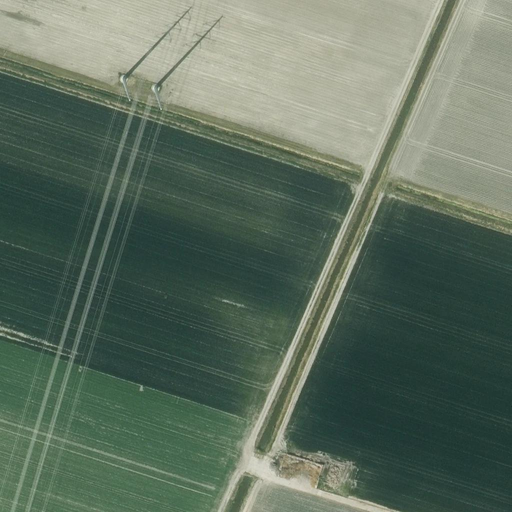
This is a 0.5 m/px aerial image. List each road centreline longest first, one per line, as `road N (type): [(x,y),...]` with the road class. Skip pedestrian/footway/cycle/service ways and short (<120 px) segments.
road 1 (track): [(220,511),(441,0)]
road 2 (track): [(239,468),(378,511)]
